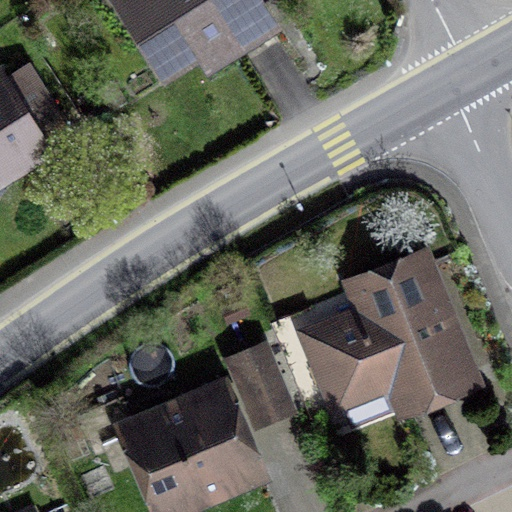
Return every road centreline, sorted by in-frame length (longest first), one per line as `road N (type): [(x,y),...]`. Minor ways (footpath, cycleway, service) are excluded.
road 1 (tertiary): [(453,77),(212,211),(0,358)]
road 2 (residential): [(453,77),(511,223)]
